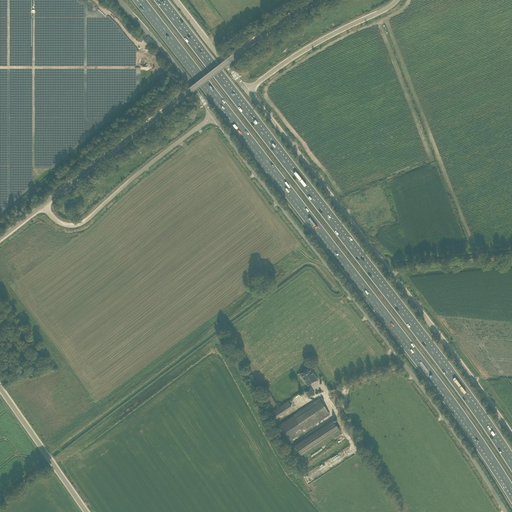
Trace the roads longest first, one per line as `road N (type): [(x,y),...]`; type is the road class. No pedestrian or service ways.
road 1 (motorway): [(141,0),(441,386),(511,491)]
road 2 (motorway): [(511,466),(158,0)]
road 3 (unclassified): [(511,511),(212,115)]
road 4 (unclassified): [(511,436),(247,90)]
road 5 (unclassified): [(42,205),(313,0)]
road 6 (unclassified): [(42,205),(77,226),(212,115)]
road 7 (unclassified): [(247,90),(398,0)]
road 8 (unclassified): [(86,511),(0,387)]
road 9 (unclassified): [(212,115),(116,0)]
road 10 (track): [(511,258),(389,272)]
